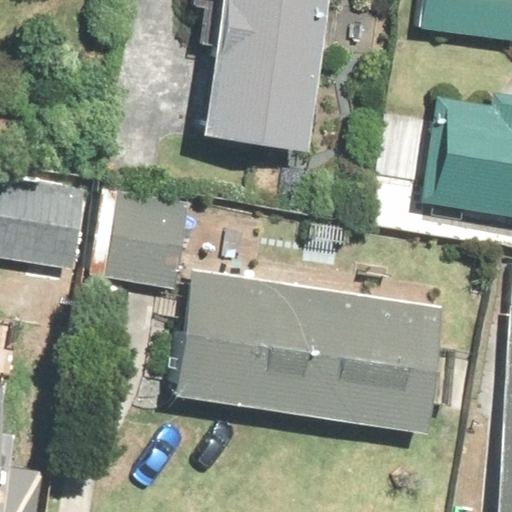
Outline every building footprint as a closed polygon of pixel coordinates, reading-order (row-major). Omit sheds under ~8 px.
[(293,150),(317,0),(205,0),(185,133),(293,150)] [(511,0),(412,0),(409,27),(509,40),(511,15),(511,0)] [(430,95),(412,200),(511,217),(511,96),(484,91),(482,104),(430,95)] [(0,174),(0,258),(66,270),(80,189),(0,174)] [(182,202),(91,188),(77,274),(168,288),(182,202)] [(178,268),(160,394),(413,430),(417,402),(440,405),(448,350),(425,346),(431,304),(178,268)] [(511,511),(511,306),(503,306),(484,511),(511,511)] [(0,511),(24,511),(31,469),(0,464),(0,453),(7,406),(0,404),(0,339),(4,314),(0,313),(0,511)]
